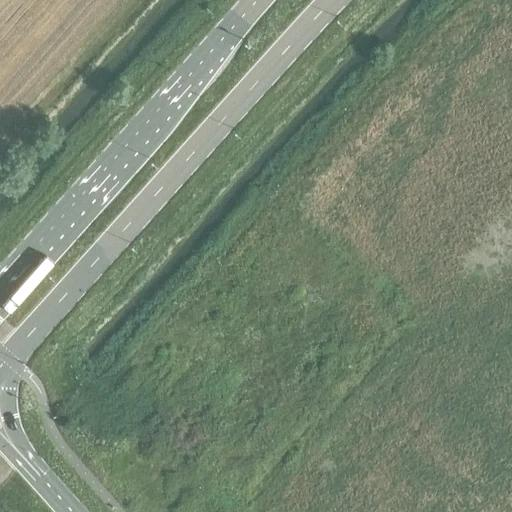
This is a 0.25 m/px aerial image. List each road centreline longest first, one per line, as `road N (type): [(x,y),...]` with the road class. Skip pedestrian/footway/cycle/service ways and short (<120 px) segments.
road 1 (secondary): [(9,357),(328,0)]
road 2 (secondary): [(258,0),(0,285)]
road 3 (secondary): [(36,480),(9,417),(9,357)]
